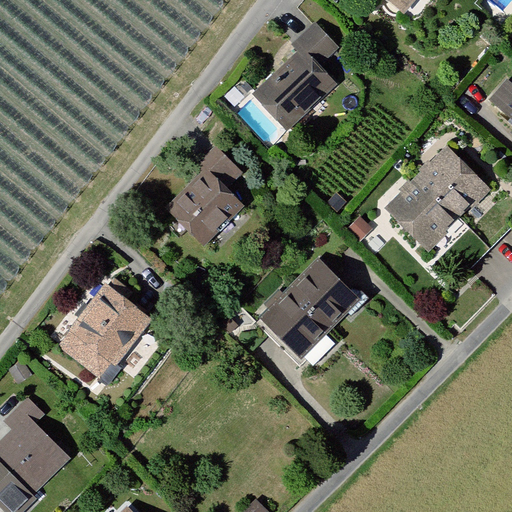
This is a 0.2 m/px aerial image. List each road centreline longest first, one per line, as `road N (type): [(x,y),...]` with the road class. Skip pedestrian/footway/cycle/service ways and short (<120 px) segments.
road 1 (residential): [(267,0),(0,348)]
road 2 (residential): [(304,511),(511,302)]
